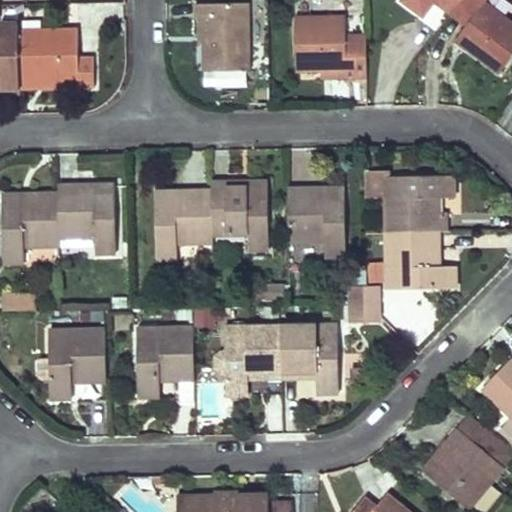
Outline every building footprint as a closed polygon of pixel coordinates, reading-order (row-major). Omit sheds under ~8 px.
[(433,0),(433,1),(450,13),(458,3),(460,0),(433,0)] [(460,0),(458,3),(474,14),(455,40),(499,73),(511,55),(511,22),(485,2),(486,0),(460,0)] [(249,70),(248,3),(196,3),(196,18),(199,18),(204,18),(205,43),(205,70),(249,70)] [(295,16),(297,71),(322,71),(346,70),(347,78),(367,78),(366,34),(346,34),(345,15),(295,16)] [(79,57),(78,29),(21,31),(21,24),(1,24),(2,88),(22,88),(22,76),(46,75),(46,80),(78,80),(78,87),(95,87),(94,57),(79,57)] [(347,78),(346,70),(322,71),(322,79),(347,78)] [(46,80),(46,75),(22,76),(22,88),(78,87),(78,80),(46,80)] [(387,233),(439,232),(439,216),(433,216),(432,197),(454,197),(454,175),(387,177),(387,171),(366,171),(366,216),(386,215),(387,233)] [(268,250),(267,181),(247,182),(247,187),(227,187),(227,182),(211,182),(211,190),(212,234),(247,234),(248,250),(268,250)] [(115,253),(114,185),(94,185),(94,190),(74,190),(74,185),(58,185),(58,193),(59,237),(94,237),(95,253),(115,253)] [(345,255),(344,188),(323,188),(324,193),(303,193),(303,188),(288,189),(289,240),(324,240),(324,256),(345,255)] [(175,191),(155,191),(156,259),(177,259),(176,243),(212,242),(212,234),(211,190),(196,191),(196,196),(175,196),(175,191)] [(23,194),(2,194),(3,262),(24,262),(24,246),(59,245),(59,237),(58,193),(43,194),(43,199),(23,199),(23,194)] [(387,233),(388,289),(456,288),(455,266),(434,267),(433,247),(439,247),(439,232),(387,233)] [(350,304),(367,303),(366,287),(349,287),(350,304)] [(366,287),(367,303),(379,315),(378,287),(366,287)] [(34,310),(34,292),(5,292),(5,311),(34,310)] [(379,320),(379,315),(367,303),(350,304),(350,321),(379,320)] [(317,376),(317,392),(339,392),(337,324),(281,325),(282,377),(298,377),(297,371),(316,370),(317,376)] [(282,377),(281,325),(225,327),(225,351),(221,351),(216,356),(216,366),(222,372),(226,372),(226,394),(248,394),(248,378),(248,372),(266,371),(267,377),(282,377)] [(195,379),(194,327),(137,328),(139,396),(160,395),(160,380),(160,374),(179,373),(179,379),(195,379)] [(106,380),(105,329),(49,329),(51,397),(72,397),(72,381),(72,375),(91,375),(91,381),(106,380)] [(511,359),(511,358),(482,388),(511,417),(511,359)] [(352,379),(364,379),(367,375),(367,368),(352,368),(352,379)] [(426,474),(468,509),(511,456),(511,447),(470,413),(447,440),(451,444),(426,474)] [(422,470),(426,474),(451,444),(447,440),(422,470)] [(172,476),(151,476),(151,486),(172,486),(172,476)] [(292,511),(293,506),(269,506),(269,493),(177,496),(177,511),(292,511)] [(409,511),(387,493),(376,507),(364,497),(352,511),(409,511)]
